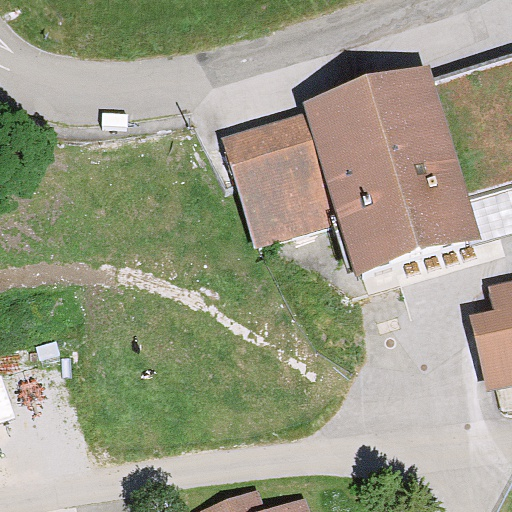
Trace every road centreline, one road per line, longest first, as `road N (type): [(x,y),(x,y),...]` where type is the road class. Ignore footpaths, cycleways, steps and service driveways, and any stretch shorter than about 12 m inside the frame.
road 1 (residential): [(0,504),(269,461),(364,455),(428,469),(467,511)]
road 2 (residential): [(429,0),(216,74),(126,92),(71,87),(0,64)]
road 3 (unknown): [(511,252),(416,291),(428,469)]
road 4 (unknown): [(362,23),(483,25),(498,45),(511,94)]
